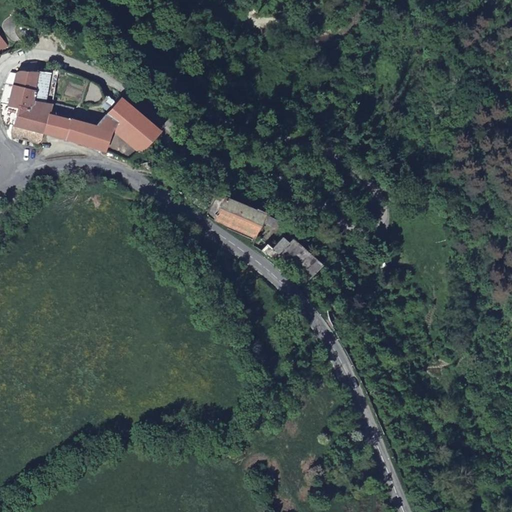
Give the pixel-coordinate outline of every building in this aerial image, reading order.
[(0,53),(9,48),(0,36),(0,53)] [(54,76),(55,66),(33,64),(29,65),(27,72),(45,75),(54,76)] [(21,107),(38,111),(45,75),(27,72),(21,72),(16,75),(11,101),(11,108),(20,110),(21,107)] [(38,111),(45,113),(48,103),(48,104),(54,76),(45,75),(38,111)] [(162,131),(122,99),(117,105),(112,109),(99,125),(52,115),(47,133),(108,152),(114,132),(115,127),(145,151),(162,131)] [(112,109),(117,105),(113,101),(109,106),(112,109)] [(47,133),(52,115),(45,113),(38,111),(21,107),(20,110),(15,125),(47,133)] [(13,134),(43,141),(44,142),(47,133),(15,125),(13,134)] [(141,154),(145,151),(115,127),(114,132),(141,154)] [(148,154),(143,166),(159,173),(163,160),(148,154)] [(266,216),(224,198),(217,218),(256,236),(262,223),(266,216)] [(272,226),(276,220),(266,216),(262,223),(272,226)] [(262,251),(275,261),(278,258),(309,283),(324,265),(293,238),(290,242),(284,237),(273,249),(268,245),(262,251)]
